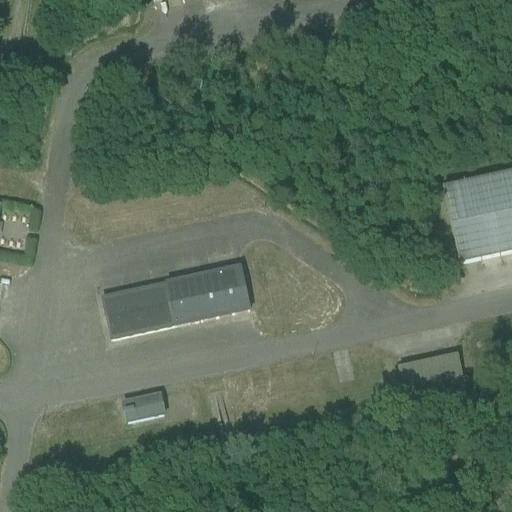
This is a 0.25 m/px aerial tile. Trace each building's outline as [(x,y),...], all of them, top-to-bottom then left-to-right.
[(461,269),(511,258),(511,177),(444,193),(461,269)] [(166,266),(104,282),(107,292),(169,276),(166,266)] [(252,316),(243,273),(168,289),(168,290),(104,304),(113,345),(177,331),(177,332),(252,316)] [(460,359),(400,373),(404,393),(465,380),(460,359)] [(166,420),(162,400),(125,408),(130,428),(166,420)]
